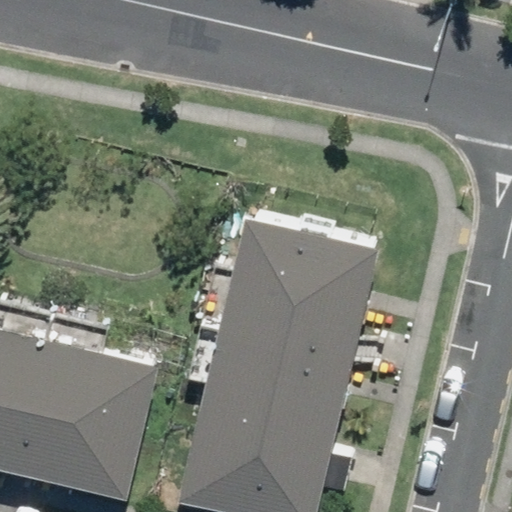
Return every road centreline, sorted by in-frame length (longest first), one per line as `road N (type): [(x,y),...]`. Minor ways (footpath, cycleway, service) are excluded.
road 1 (tertiary): [(115,0),(511,94)]
road 2 (residential): [(511,218),(446,511)]
